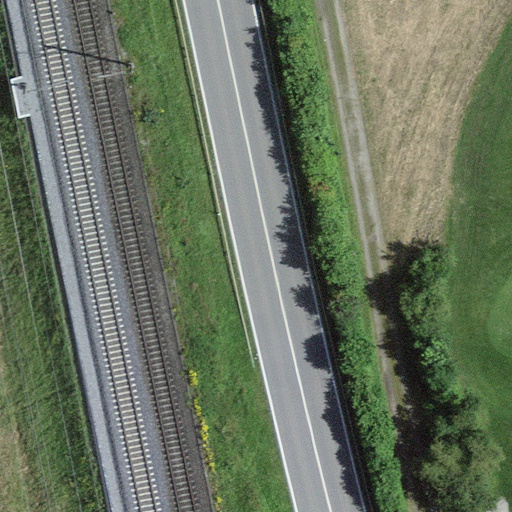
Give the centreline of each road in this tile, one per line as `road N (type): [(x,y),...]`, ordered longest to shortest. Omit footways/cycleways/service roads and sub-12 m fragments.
road 1 (tertiary): [(331,511),(218,0)]
road 2 (track): [(430,511),(325,0)]
